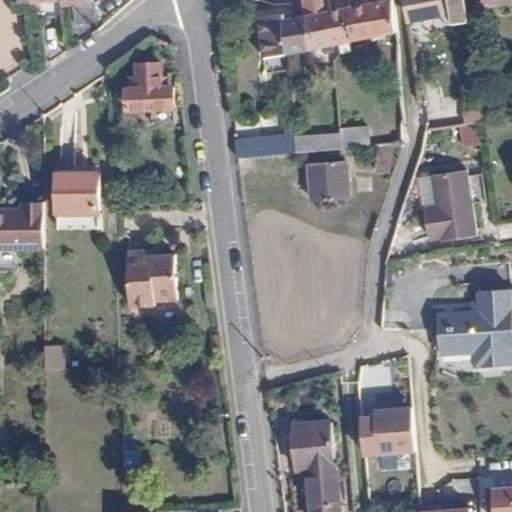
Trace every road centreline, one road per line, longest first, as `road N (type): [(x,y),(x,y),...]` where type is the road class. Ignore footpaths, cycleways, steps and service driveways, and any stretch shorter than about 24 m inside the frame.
road 1 (residential): [(196,0),(266,511)]
road 2 (residential): [(0,115),(175,0)]
